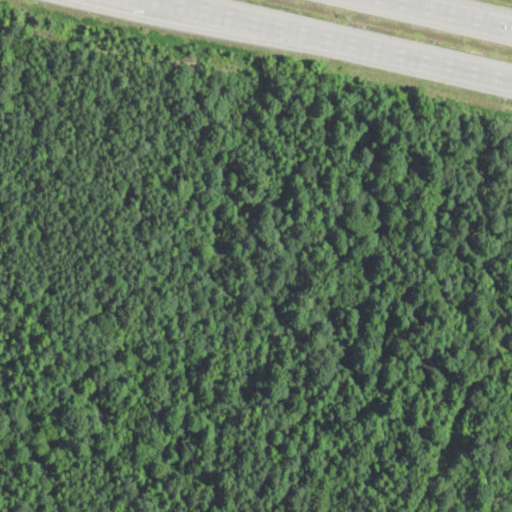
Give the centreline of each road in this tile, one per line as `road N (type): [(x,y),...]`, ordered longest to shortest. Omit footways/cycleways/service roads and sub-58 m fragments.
road 1 (motorway): [(135,0),(511,86)]
road 2 (motorway): [(511,25),(394,0)]
